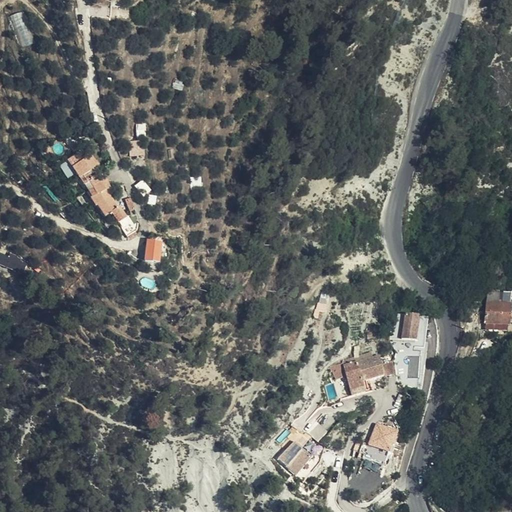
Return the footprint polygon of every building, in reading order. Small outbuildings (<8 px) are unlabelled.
[(0,80),(9,76),(4,65),(0,66),(0,80)] [(136,137),(146,137),(146,123),(136,123),(136,137)] [(81,188),(94,182),(90,175),(86,178),(83,172),(87,169),(78,156),(71,161),(68,154),(56,162),(72,186),(73,185),(78,182),(81,188)] [(73,185),(77,191),(81,188),(78,182),(73,185)] [(98,189),(94,182),(81,188),(85,195),(81,198),(79,199),(84,207),(86,206),(93,218),(99,214),(106,224),(114,219),(107,208),(105,209),(94,191),(98,189)] [(81,188),(77,191),(81,198),(85,195),(81,188)] [(150,246),(143,235),(134,241),(142,252),(150,246)] [(150,274),(165,267),(158,252),(143,259),(150,274)] [(0,266),(15,273),(18,266),(1,258),(0,260),(0,266)] [(482,294),(472,292),(470,300),(481,301),(482,294)] [(498,306),(499,297),(491,296),(487,296),(486,305),(498,306)] [(498,306),(486,305),(484,325),(486,325),(508,327),(509,327),(510,308),(504,307),(498,306)] [(475,328),(475,315),(467,315),(466,327),(475,328)] [(412,343),(416,343),(415,318),(402,319),(402,323),(395,323),(395,328),(395,331),(390,331),(391,344),(400,344),(412,343)] [(486,325),(485,332),(507,334),(508,327),(486,325)] [(347,377),(336,380),(341,399),(366,393),(363,383),(385,376),(381,364),(379,357),(345,366),(344,367),(347,377)] [(381,364),(385,376),(394,374),(391,362),(381,364)] [(331,366),(336,380),(347,377),(344,367),(345,366),(345,363),(339,364),(331,366)] [(392,451),(399,429),(375,421),(368,444),(392,451)] [(318,423),(309,432),(317,441),(326,432),(318,423)] [(300,473),(317,454),(301,440),(284,459),(300,473)] [(362,457),(383,464),(388,452),(366,445),(362,457)]
